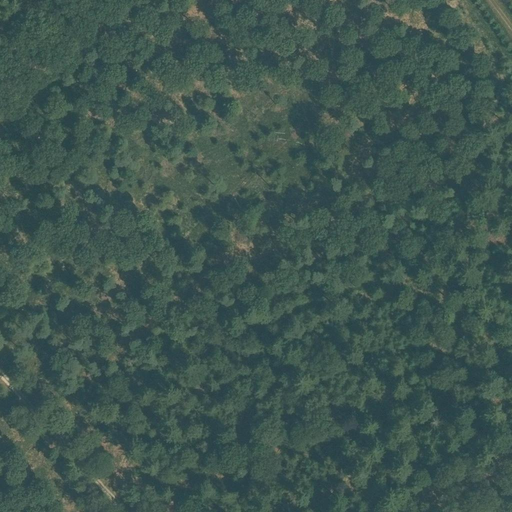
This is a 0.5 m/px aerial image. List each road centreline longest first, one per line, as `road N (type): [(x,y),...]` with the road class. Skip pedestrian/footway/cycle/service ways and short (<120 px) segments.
road 1 (track): [(0,372),(127,511)]
road 2 (track): [(0,81),(98,0)]
